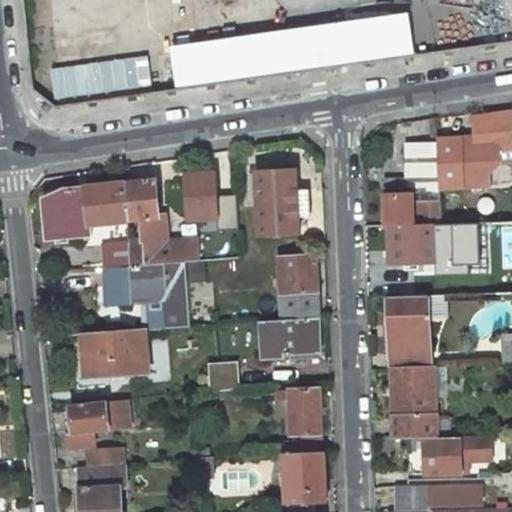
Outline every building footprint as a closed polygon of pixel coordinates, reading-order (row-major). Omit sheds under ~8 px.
[(511,112),(475,117),(476,137),(437,140),(437,143),(439,188),(490,185),(488,163),(511,161),(511,112)] [(384,179),(385,195),(413,194),(414,225),(421,224),(421,204),(440,203),(439,188),(437,143),(431,143),(408,144),(409,178),(384,179)] [(257,172),(260,235),(299,233),(298,215),(292,216),(291,190),(297,190),(296,170),(257,172)] [(200,261),(241,257),(239,220),(200,223),(199,239),(188,239),(169,240),(161,240),(160,227),(168,227),(168,214),(160,215),(157,180),(127,183),(129,220),(140,219),(141,237),(130,238),(130,243),(131,266),(186,262),(188,262),(200,261)] [(92,226),(129,221),(129,220),(127,183),(85,187),(86,193),(81,193),(80,187),(64,189),(65,200),(44,202),(48,239),(92,235),(92,226)] [(413,194),(385,195),(386,225),(414,225),(413,194)] [(440,203),(421,204),(421,224),(441,224),(440,203)] [(511,222),(494,223),(497,282),(497,295),(511,294),(511,222)] [(199,239),(200,223),(187,223),(188,239),(199,239)] [(448,237),(482,236),(481,223),(447,224),(448,237)] [(484,283),(497,282),(494,223),(481,223),(482,236),(484,283)] [(386,225),(388,266),(449,263),(448,237),(447,224),(441,224),(421,224),(414,225),(386,225)] [(161,240),(169,240),(168,227),(160,227),(161,240)] [(104,267),(131,266),(130,243),(102,244),(104,267)] [(318,292),(316,253),(279,256),(280,273),(282,294),(306,293),(312,292),(318,292)] [(196,289),(202,288),(200,261),(188,262),(192,324),(204,323),(202,296),(196,296),(196,289)] [(131,266),(104,267),(106,304),(149,302),(165,301),(166,327),(191,325),(186,262),(131,266)] [(267,295),(282,294),(280,273),(272,273),(272,281),(266,281),(267,295)] [(444,290),(474,288),(473,277),(444,278),(444,290)] [(306,293),(282,294),(283,307),(307,305),(307,318),(318,317),(320,317),(318,292),(312,292),(313,299),(306,300),(306,293)] [(447,296),(429,297),(430,318),(448,318),(447,296)] [(429,297),(389,297),(391,354),(431,352),(430,318),(429,297)] [(151,328),(166,327),(165,301),(149,302),(151,328)] [(283,307),(283,320),(307,318),(307,305),(283,307)] [(261,321),(263,358),(286,357),(286,353),(320,352),(318,317),(307,318),(283,320),(261,321)] [(85,333),(80,334),(83,385),(92,384),(91,380),(149,375),(146,329),(85,333)] [(511,333),(502,334),(504,364),(511,364),(511,333)] [(391,354),(392,368),(431,367),(431,352),(391,354)] [(238,363),(210,364),(210,376),(208,376),(209,392),(240,389),(238,363)] [(392,368),(394,439),(425,439),(450,438),(449,419),(437,420),(436,367),(431,367),(392,368)] [(303,435),(303,441),(285,441),(286,454),(324,452),(321,389),(277,391),(278,400),(290,399),(291,434),(291,435),(303,435)] [(286,435),(291,434),(290,399),(278,400),(278,417),(285,417),(286,435)] [(92,432),(132,427),(129,400),(71,407),(74,433),(74,434),(92,432)] [(73,433),(74,446),(93,444),(92,432),(74,434),(74,433),(73,433)] [(493,438),(462,439),(462,438),(450,438),(425,439),(426,474),(470,473),(469,466),(462,466),(462,461),(493,460),(493,438)] [(89,466),(126,464),(125,449),(88,452),(89,466)] [(314,511),(314,502),(314,490),(325,490),(324,452),(286,454),(287,511),(314,511)] [(203,480),(214,479),(213,457),(202,458),(203,480)] [(470,473),(490,473),(493,460),(462,461),(462,466),(469,466),(470,473)] [(79,467),(81,511),(122,511),(121,489),(129,489),(126,464),(89,466),(79,467)] [(399,510),(431,509),(431,507),(483,505),(482,485),(398,487),(399,510)] [(314,502),(326,501),(325,490),(314,490),(314,502)]
